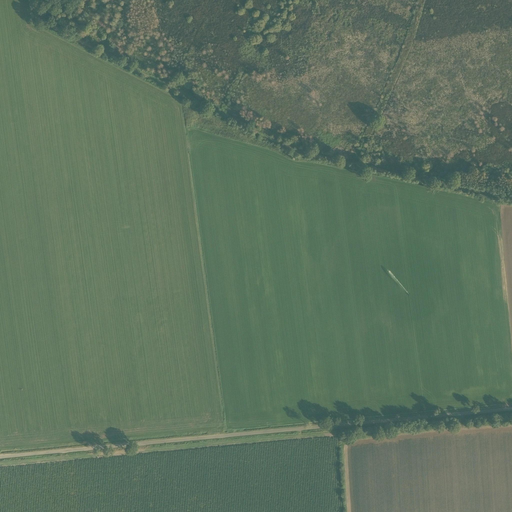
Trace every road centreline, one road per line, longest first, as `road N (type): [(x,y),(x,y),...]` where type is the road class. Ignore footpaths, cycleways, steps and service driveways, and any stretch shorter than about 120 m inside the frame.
road 1 (track): [(37,0),(40,22),(294,151),(511,199)]
road 2 (unclassified): [(0,456),(511,410)]
road 3 (track): [(383,422),(379,439),(346,442),(349,511)]
